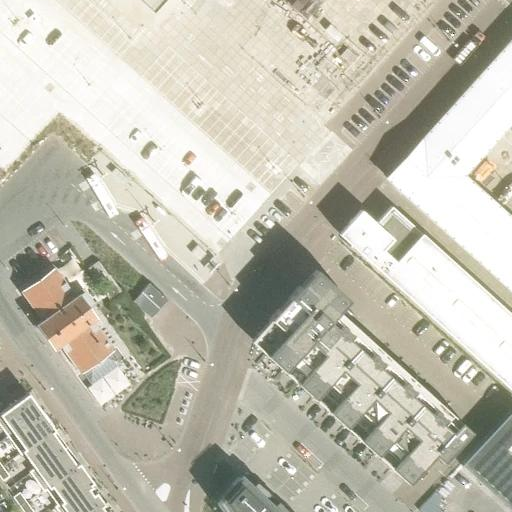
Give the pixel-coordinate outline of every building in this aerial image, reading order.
[(407,198),(426,214),(461,175),(511,119),(511,39),(386,179),(407,198)] [(473,257),(509,218),(461,175),(426,214),(473,257)] [(360,211),(338,235),(361,255),(383,276),(511,392),(511,316),(401,216),(391,207),(375,224),(360,211)] [(473,257),(506,287),(511,279),(511,221),(509,218),(473,257)] [(89,271),(87,272),(95,283),(111,303),(122,295),(99,263),(96,265),(89,271)] [(55,270),(22,294),(42,321),(36,325),(38,327),(42,332),(48,341),(54,350),(60,346),(93,322),(95,320),(87,308),(92,304),(84,293),(78,297),(78,296),(77,295),(75,297),(55,270)] [(337,312),(348,300),(314,270),(299,287),(268,321),(249,342),(264,355),(407,485),(434,456),(442,464),(470,433),(337,312)] [(142,290),(133,300),(152,316),(160,307),(142,290)] [(93,322),(60,346),(80,374),(82,372),(91,385),(120,364),(111,351),(113,350),(93,322)] [(9,407),(0,413),(0,428),(7,437),(40,414),(26,395),(16,402),(15,401),(8,405),(9,407)] [(511,511),(511,409),(460,465),(510,511),(511,511)] [(40,414),(7,437),(19,455),(20,456),(23,455),(21,453),(51,432),(52,433),(55,431),(52,428),(53,427),(43,412),(40,414)] [(51,432),(21,453),(23,455),(33,469),(34,471),(64,450),(52,433),(51,432)] [(33,469),(28,473),(29,474),(42,492),(43,493),(46,491),(45,490),(76,467),(75,465),(64,450),(34,471),(33,469)] [(76,467),(45,490),(46,491),(56,506),(57,507),(89,485),(90,486),(92,484),(78,464),(75,465),(76,467)] [(9,477),(2,467),(0,468),(0,478),(2,482),(9,477)] [(278,511),(240,476),(215,503),(221,511),(278,511)] [(56,506),(54,508),(55,509),(56,511),(87,511),(102,502),(96,493),(99,491),(94,485),(91,487),(90,486),(89,485),(57,507),(56,506)] [(26,503),(19,493),(13,497),(12,498),(19,508),(26,503)] [(102,502),(87,511),(109,511),(108,511),(111,509),(106,503),(104,505),(102,502)] [(32,511),(26,503),(19,508),(22,511),(32,511)]
